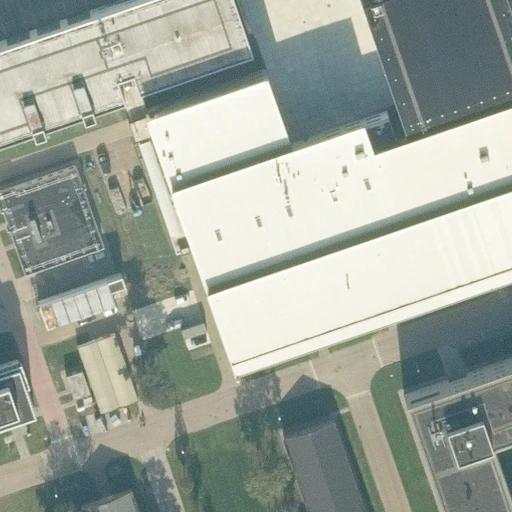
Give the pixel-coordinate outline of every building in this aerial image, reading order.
[(0,136),(10,133),(15,131),(109,99),(114,97),(122,95),(130,117),(135,133),(176,249),(191,241),(206,233),(202,221),(186,226),(145,108),(137,85),(250,47),(248,40),(255,38),(254,36),(248,39),(234,0),(113,0),(0,39),(0,136)] [(511,0),(363,0),(398,101),(409,132),(511,96),(511,0)] [(511,96),(409,132),(396,136),(387,109),(292,142),(266,67),(145,108),(186,226),(201,221),(202,221),(206,233),(222,280),(212,283),(236,353),(511,258),(511,96)] [(87,199),(97,195),(95,190),(85,193),(75,164),(0,189),(0,197),(25,270),(103,243),(87,199)] [(121,270),(35,300),(44,324),(114,299),(109,284),(124,279),(121,270)] [(115,286),(119,297),(128,294),(124,283),(115,286)] [(511,356),(404,393),(444,511),(511,511),(511,498),(490,435),(511,427),(511,356)] [(18,357),(0,363),(0,417),(7,416),(6,414),(33,405),(33,407),(35,406),(18,357)] [(66,373),(73,396),(90,390),(82,368),(66,373)] [(309,511),(365,511),(333,418),(283,435),(309,511)] [(205,511),(261,511),(240,450),(190,467),(205,511)] [(83,511),(139,511),(131,487),(81,505),(83,511)]
